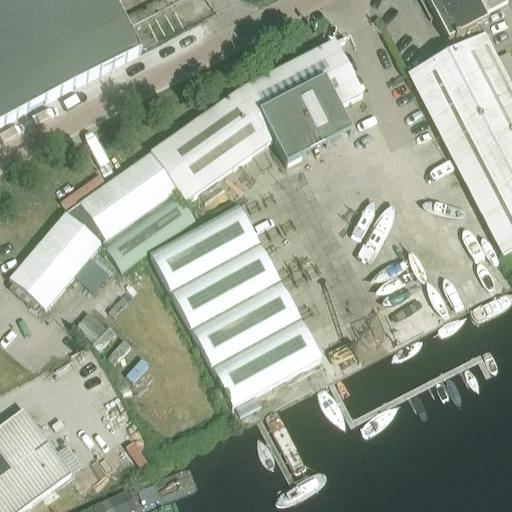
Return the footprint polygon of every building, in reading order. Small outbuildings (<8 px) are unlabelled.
[(0,0),(0,129),(140,57),(109,0),(0,0)] [(448,60),(408,81),(504,260),(511,255),(511,94),(509,96),(480,43),(487,39),(482,29),(487,27),(488,26),(487,25),(486,26),(477,9),(481,7),(486,17),(508,5),(504,0),(491,0),(486,3),(484,0),(423,0),(422,1),(423,2),(447,47),(451,44),(457,55),(448,60)] [(166,147),(201,196),(272,146),(285,172),(351,138),(338,113),(362,100),(334,46),(242,94),(231,101),(166,147)] [(511,66),(507,57),(494,63),(508,91),(511,89),(511,66)] [(201,196),(166,147),(65,218),(8,285),(45,316),(103,247),(178,194),(187,206),(201,196)] [(176,199),(103,251),(121,277),(195,225),(183,209),(176,199)] [(238,213),(149,261),(231,413),(320,365),(238,213)] [(108,279),(91,264),(76,282),(93,296),(108,279)] [(0,431),(0,511),(26,511),(71,479),(23,414),(0,431)]
